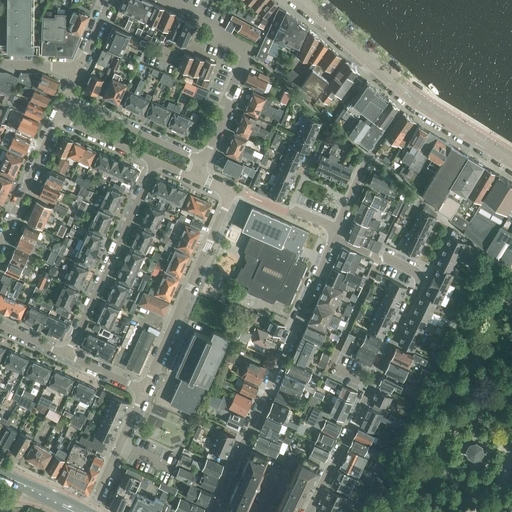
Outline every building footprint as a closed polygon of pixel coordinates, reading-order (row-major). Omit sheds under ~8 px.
[(9,0),(9,53),(39,55),(40,32),(31,32),(31,0),(9,0)] [(122,0),(119,10),(134,16),(141,0),(122,0)] [(141,0),(134,16),(145,21),(153,3),(145,0),(141,0)] [(255,0),(251,5),(259,11),(268,0),(255,0)] [(273,0),(268,0),(259,11),(266,18),(278,3),(273,0)] [(145,21),(157,26),(164,8),(153,3),(145,21)] [(157,26),(168,31),(174,16),(175,16),(176,13),(164,8),(157,26)] [(273,39),(286,11),(278,8),(256,56),(264,60),(268,52),(276,55),(282,43),(273,39)] [(43,18),(42,39),(41,55),(72,56),(78,42),(80,36),(81,36),(90,15),(78,10),(77,13),(73,12),(69,22),(68,33),(64,33),(65,15),(56,15),(56,18),(43,18)] [(297,52),(308,28),(286,11),(273,39),(282,43),(289,46),(289,48),(291,49),(290,51),(293,52),(295,51),(297,52)] [(232,32),(236,24),(240,26),(238,31),(255,40),(260,30),(232,15),(229,21),(225,29),(232,32)] [(165,36),(176,41),(185,20),(175,16),(174,16),(168,31),(165,36)] [(185,20),(176,41),(186,45),(195,25),(185,20)] [(113,27),(108,37),(126,45),(131,35),(113,27)] [(309,58),(320,38),(308,28),(297,52),(296,54),(307,61),(309,58)] [(126,45),(108,37),(104,47),(122,55),(126,45)] [(305,79),(312,69),(316,63),(329,46),(320,38),(309,58),(313,62),(309,69),(303,78),(299,75),(294,84),(299,87),(305,79)] [(316,63),(312,69),(301,85),(317,97),(329,81),(317,73),(322,65),(331,72),(341,57),(329,46),(316,63)] [(103,51),(98,61),(97,62),(105,65),(110,54),(103,51)] [(189,72),(196,56),(195,56),(194,57),(184,53),(178,69),(188,73),(189,72)] [(199,74),(200,74),(206,59),(205,58),(205,60),(196,56),(189,72),(199,76),(199,74)] [(110,68),(116,71),(121,60),(115,57),(110,68)] [(206,59),(200,74),(209,78),(216,63),(206,59)] [(359,72),(346,61),(319,97),(327,103),(335,93),(341,97),(359,72)] [(275,69),(274,71),(283,77),(286,72),(277,66),(275,69)] [(150,74),(160,79),(163,73),(152,69),(150,74)] [(286,78),(294,84),(299,75),(292,70),(286,78)] [(0,88),(5,91),(13,75),(7,72),(0,87),(0,88)] [(110,101),(115,103),(117,102),(118,103),(126,84),(118,81),(120,75),(114,72),(104,96),(110,99),(110,101)] [(17,81),(26,85),(48,95),(50,93),(53,94),(59,83),(58,80),(43,74),(39,82),(30,78),(32,73),(20,73),(17,81)] [(100,77),(100,78),(91,75),(84,89),(97,95),(106,75),(101,73),(99,76),(100,77)] [(163,73),(160,79),(159,81),(170,86),(174,78),(163,73)] [(244,84),(262,92),(267,81),(268,79),(266,78),(267,76),(260,73),(258,77),(249,73),(244,84)] [(13,89),(17,81),(18,77),(13,75),(5,91),(11,93),(13,89)] [(353,85),(357,89),(363,81),(358,78),(353,85)] [(349,134),(358,140),(388,99),(375,89),(376,88),(367,81),(337,124),(349,134)] [(183,89),(194,94),(197,87),(186,82),(183,89)] [(50,96),(48,95),(26,85),(24,88),(33,93),(30,100),(45,106),(46,105),(47,105),(49,102),(48,100),(50,96)] [(197,87),(194,94),(192,96),(197,98),(205,101),(206,99),(209,92),(207,91),(198,87),(197,87)] [(5,91),(0,88),(0,93),(5,96),(2,103),(6,105),(9,98),(11,93),(5,91)] [(132,110),(133,110),(139,96),(134,94),(129,92),(123,106),(127,108),(128,109),(130,110),(132,110)] [(251,97),(249,102),(272,112),(280,116),(282,112),(278,109),(278,110),(269,106),(271,101),(253,92),(253,93),(251,94),(250,96),(251,97)] [(139,96),(133,110),(134,111),(134,112),(137,113),(139,113),(143,115),(149,101),(149,100),(151,96),(147,94),(145,99),(139,96)] [(280,102),(286,104),(289,96),(284,94),(280,102)] [(389,99),(388,100),(358,141),(369,149),(385,128),(394,115),(399,108),(389,99)] [(42,113),(44,108),(29,101),(24,113),(39,120),(40,118),(42,118),(43,115),(42,113)] [(154,120),(155,120),(161,106),(151,102),(145,116),(149,118),(150,119),(152,120),(154,120)] [(272,112),(249,102),(247,106),(246,107),(245,109),(245,110),(244,111),(257,117),(260,112),(270,116),(274,118),(271,124),(275,127),(278,120),(279,120),(281,116),(280,116),(272,112)] [(169,103),(167,109),(161,106),(155,120),(156,121),(157,122),(159,123),(161,123),(165,125),(174,105),(169,103)] [(176,106),(173,112),(167,126),(172,127),(172,129),(175,130),(176,130),(177,130),(184,116),(177,113),(180,107),(176,106)] [(0,118),(0,120),(4,122),(10,109),(5,107),(0,118)] [(397,145),(414,121),(403,112),(399,118),(386,137),(397,145)] [(184,116),(177,130),(178,131),(179,132),(182,133),(183,133),(187,135),(193,121),(195,122),(198,116),(192,113),(190,119),(184,116)] [(239,123),(257,131),(266,135),(268,132),(268,131),(254,125),(256,119),(244,113),(243,114),(242,115),(241,117),(241,118),(239,123)] [(17,129),(32,136),(33,135),(34,134),(35,132),(35,130),(38,123),(21,115),(17,121),(20,123),(17,129)] [(305,116),(301,126),(317,133),(321,123),(305,116)] [(0,144),(8,148),(15,133),(30,139),(32,136),(17,129),(0,121),(0,144)] [(414,121),(397,145),(401,148),(416,123),(414,121)] [(255,135),(257,131),(239,123),(237,127),(236,128),(235,130),(235,131),(235,132),(247,138),(250,133),(255,135)] [(409,164),(427,130),(419,124),(407,145),(411,148),(409,150),(407,149),(401,159),(409,164)] [(268,132),(266,135),(271,137),(271,138),(276,127),(273,126),(270,132),(268,131),(268,132)] [(301,126),(296,136),(312,143),(317,133),(301,126)] [(403,177),(412,185),(437,137),(429,131),(427,130),(407,168),(403,177)] [(15,133),(8,148),(23,155),(31,140),(30,139),(15,133)] [(229,144),(248,152),(252,155),(254,151),(244,146),(247,140),(234,134),(233,136),(232,136),(231,138),(231,140),(229,144)] [(296,136),(292,146),(305,152),(308,154),(312,143),(296,136)] [(53,169),(60,172),(65,160),(73,143),(72,143),(73,142),(69,140),(68,138),(66,137),(64,137),(63,137),(56,152),(63,155),(58,165),(56,163),(53,169)] [(412,185),(424,196),(451,145),(437,137),(412,185)] [(67,156),(78,161),(85,147),(80,145),(79,143),(76,141),(75,142),(74,142),(67,156)] [(248,152),(229,144),(227,148),(226,149),(225,151),(225,152),(225,154),(238,160),(240,154),(246,156),(248,152)] [(289,145),(285,155),(301,162),(305,152),(292,146),(289,145)] [(424,196),(437,206),(468,156),(467,155),(467,156),(451,146),(451,145),(424,196)] [(85,147),(78,161),(89,166),(96,152),(91,150),(91,148),(88,147),(86,147),(85,147)] [(7,150),(3,161),(18,168),(20,163),(21,163),(23,159),(22,158),(23,157),(7,150)] [(92,167),(102,171),(109,157),(99,152),(92,167)] [(315,172),(325,176),(334,156),(330,154),(328,158),(322,156),(315,172)] [(285,155),(280,165),(296,172),(301,162),(285,155)] [(325,176),(335,180),(342,165),(336,162),(338,157),(334,156),(325,176)] [(436,208),(451,217),(483,164),(468,156),(436,208)] [(102,171),(112,176),(119,162),(109,157),(102,171)] [(223,169),(238,176),(243,165),(225,157),(223,161),(226,162),(223,169)] [(65,160),(60,172),(64,174),(69,162),(65,160)] [(18,168),(3,161),(0,166),(0,173),(13,179),(13,178),(15,177),(16,174),(16,172),(18,168)] [(112,176),(122,180),(129,166),(119,162),(112,176)] [(342,165),(335,180),(345,185),(354,164),(350,163),(348,167),(342,165)] [(280,165),(276,175),(292,182),(296,172),(280,165)] [(449,219),(464,229),(498,174),(483,165),(449,219)] [(129,166),(122,180),(133,185),(139,171),(129,166)] [(403,166),(399,173),(403,177),(407,168),(403,166)] [(250,167),(248,173),(253,176),(256,170),(250,167)] [(45,182),(60,189),(65,177),(50,170),(50,172),(48,172),(46,175),(47,177),(45,182)] [(380,170),(378,175),(392,182),(393,180),(380,170)] [(392,182),(378,175),(374,174),(369,185),(387,193),(392,182)] [(499,175),(498,174),(464,229),(463,230),(505,266),(511,268),(511,233),(509,232),(511,226),(511,182),(507,179),(507,180),(499,175)] [(0,175),(0,188),(7,191),(9,187),(11,186),(12,183),(11,181),(12,181),(0,175)] [(84,179),(81,185),(88,188),(92,179),(86,175),(84,179)] [(276,175),(272,185),(287,192),(292,182),(276,175)] [(74,182),(81,185),(84,179),(77,176),(74,182)] [(151,193),(161,197),(167,183),(157,179),(151,193)] [(161,197),(171,202),(177,188),(167,183),(161,197)] [(39,196),(54,203),(59,191),(44,184),(43,185),(42,186),(40,189),(41,191),(39,196)] [(107,191),(104,197),(118,204),(119,202),(120,202),(121,199),(121,198),(123,194),(109,187),(104,185),(102,189),(107,191)] [(287,192),(272,185),(267,195),(283,202),(287,192)] [(177,188),(171,202),(181,206),(187,192),(177,188)] [(87,190),(85,195),(90,198),(93,192),(87,190)] [(362,201),(383,210),(388,200),(367,190),(362,201)] [(118,204),(104,197),(100,195),(96,204),(100,207),(114,214),(116,209),(117,209),(118,206),(118,205),(118,204)] [(184,209),(195,214),(201,200),(191,195),(184,209)] [(34,207),(32,211),(52,220),(54,216),(49,214),(52,207),(37,200),(36,201),(35,201),(33,206),(34,207)] [(82,200),(77,211),(81,213),(84,214),(89,203),(82,200)] [(201,200),(195,214),(206,218),(209,211),(211,207),(212,204),(201,200)] [(403,204),(398,201),(393,214),(397,216),(403,204)] [(362,202),(358,211),(371,217),(375,208),(362,202)] [(409,204),(405,202),(400,213),(404,215),(409,204)] [(54,208),(58,210),(66,213),(68,208),(56,203),(54,208)] [(146,215),(146,216),(160,222),(164,212),(150,206),(148,210),(147,211),(146,213),(146,215)] [(246,263),(244,268),(242,267),(236,281),(249,287),(247,291),(274,303),(276,299),(289,305),(307,264),(297,260),(299,254),(309,232),(252,207),(242,230),(252,234),(244,251),(247,252),(245,256),(252,259),(250,263),(248,262),(246,263)] [(71,209),(68,214),(68,215),(70,216),(73,217),(76,212),(71,209)] [(99,209),(94,219),(108,225),(109,224),(110,224),(111,221),(111,220),(113,215),(99,209)] [(420,210),(415,220),(431,227),(436,217),(420,210)] [(52,220),(32,211),(30,215),(29,215),(27,220),(28,220),(27,221),(42,228),(45,222),(51,224),(52,220)] [(371,217),(358,211),(354,220),(367,225),(377,230),(380,222),(373,219),(372,221),(370,219),(371,217)] [(160,222),(146,216),(145,217),(144,218),(143,220),(143,222),(141,226),(155,232),(160,222)] [(108,225),(94,219),(90,229),(104,235),(106,231),(107,231),(108,228),(108,227),(108,225)] [(190,225),(201,230),(203,224),(192,220),(190,225)] [(354,220),(350,229),(364,236),(368,226),(354,220)] [(415,220),(411,230),(426,237),(431,227),(415,220)] [(21,236),(34,242),(39,245),(41,240),(37,238),(40,231),(26,225),(25,226),(23,227),(22,230),(23,232),(21,236)] [(172,228),(166,225),(164,231),(170,234),(172,228)] [(186,226),(181,236),(195,242),(200,232),(186,226)] [(136,237),(136,238),(150,244),(154,234),(140,228),(138,232),(137,233),(136,235),(136,237)] [(350,229),(345,239),(360,245),(364,236),(350,229)] [(411,230),(406,240),(422,247),(426,237),(411,230)] [(89,231),(84,241),(98,247),(99,246),(100,246),(101,242),(103,237),(89,231)] [(386,236),(380,234),(377,241),(382,243),(386,236)] [(34,242),(21,236),(19,241),(17,242),(15,244),(16,246),(16,248),(29,254),(34,242)] [(66,236),(63,243),(68,245),(70,246),(73,239),(66,236)] [(195,242),(181,236),(176,247),(190,253),(195,242)] [(450,236),(445,246),(461,253),(465,243),(450,236)] [(150,244),(136,238),(135,239),(134,239),(133,242),(133,243),(131,248),(145,254),(150,244)] [(378,253),(382,243),(375,240),(370,250),(378,253)] [(422,247),(406,240),(401,249),(417,257),(422,247)] [(84,241),(80,251),(94,257),(98,247),(84,241)] [(52,248),(51,249),(54,250),(58,252),(62,243),(61,242),(59,242),(54,244),(52,248)] [(61,247),(58,253),(58,252),(58,254),(61,255),(62,256),(68,245),(63,243),(61,247)] [(342,246),(338,256),(351,262),(354,263),(355,261),(355,259),(353,258),(356,253),(342,246)] [(445,246),(440,256),(456,263),(461,253),(445,246)] [(12,256),(10,261),(31,270),(33,266),(25,262),(28,256),(15,249),(14,251),(12,251),(11,254),(12,256)] [(175,249),(171,260),(185,266),(189,256),(175,249)] [(48,257),(46,262),(49,263),(53,265),(53,263),(54,261),(57,255),(58,253),(51,250),(48,257)] [(126,258),(126,260),(140,266),(144,256),(130,250),(128,254),(127,254),(125,258),(126,258)] [(94,257),(80,251),(75,261),(89,267),(91,262),(92,263),(94,259),(93,258),(94,257)] [(151,259),(157,261),(160,253),(155,251),(151,259)] [(338,256),(333,265),(345,270),(347,271),(351,262),(338,256)] [(435,266),(438,267),(451,273),(456,263),(440,256),(435,266)] [(126,260),(121,269),(135,276),(140,266),(126,260)] [(185,266),(171,260),(166,270),(180,277),(185,266)] [(31,270),(10,261),(8,265),(6,266),(4,269),(5,271),(4,272),(18,278),(21,272),(29,275),(31,270)] [(155,267),(156,263),(152,261),(147,269),(152,272),(154,267),(155,267)] [(74,262),(70,273),(84,279),(84,278),(85,277),(87,275),(86,273),(88,269),(74,262)] [(162,270),(164,265),(160,263),(157,262),(156,263),(155,267),(155,268),(160,270),(161,271),(162,270)] [(438,267),(434,277),(449,284),(454,274),(451,273),(438,267)] [(362,278),(347,271),(345,270),(344,273),(332,268),(326,282),(343,289),(345,283),(357,288),(362,278)] [(135,276),(121,269),(120,271),(119,270),(118,274),(119,275),(116,279),(130,286),(135,276)] [(84,279),(70,273),(65,283),(79,289),(81,285),(82,284),(84,282),(83,280),(84,279)] [(165,273),(160,284),(174,290),(179,279),(165,273)] [(0,305),(5,295),(9,285),(12,278),(3,274),(1,280),(5,282),(0,291),(0,305)] [(41,275),(35,286),(42,289),(43,286),(47,278),(41,275)] [(51,278),(48,276),(47,278),(43,286),(46,288),(51,278)] [(434,277),(429,286),(445,294),(449,284),(434,277)] [(146,281),(142,279),(137,289),(141,291),(146,281)] [(391,280),(386,290),(402,297),(407,287),(391,280)] [(17,281),(14,289),(15,289),(20,291),(23,284),(17,281)] [(112,290),(111,291),(125,298),(130,288),(116,281),(114,286),(112,286),(111,289),(112,290)] [(326,282),(321,293),(340,301),(342,296),(340,295),(342,290),(326,282)] [(64,284),(60,294),(74,301),(74,300),(75,299),(77,297),(76,295),(78,291),(64,284)] [(174,290),(160,284),(155,294),(169,300),(174,290)] [(42,289),(35,286),(31,296),(37,298),(40,292),(42,289)] [(429,286),(424,296),(437,302),(437,303),(440,304),(445,294),(429,286)] [(150,287),(147,293),(153,295),(156,290),(150,287)] [(0,309),(9,314),(16,300),(20,291),(15,289),(11,298),(5,295),(0,305),(0,309)] [(386,290),(382,300),(397,307),(402,297),(386,290)] [(125,298),(111,291),(110,292),(109,293),(108,296),(108,297),(106,301),(120,308),(125,298)] [(134,302),(138,303),(143,294),(139,292),(134,302)] [(143,294),(138,303),(163,314),(162,315),(163,316),(164,315),(169,303),(169,302),(168,303),(153,296),(153,295),(147,293),(147,294),(144,292),(143,294)] [(321,293),(317,303),(333,310),(337,302),(339,302),(340,301),(321,293)] [(352,293),(349,299),(355,302),(358,296),(352,293)] [(74,301),(60,294),(55,304),(69,311),(71,306),(72,306),(73,303),(73,302),(74,301)] [(422,294),(417,304),(433,312),(437,303),(437,302),(424,296),(422,294)] [(16,300),(9,314),(11,314),(11,316),(14,317),(16,317),(20,319),(27,305),(16,300)] [(382,300),(377,310),(393,317),(397,307),(382,300)] [(129,312),(133,314),(137,304),(133,302),(129,312)] [(102,312),(101,313),(115,320),(120,310),(106,303),(104,307),(102,308),(101,310),(102,312)] [(317,303),(312,313),(338,324),(340,320),(340,319),(331,315),(333,310),(317,303)] [(347,304),(345,310),(350,313),(350,312),(353,307),(347,304)] [(417,304),(412,314),(428,322),(433,312),(417,304)] [(31,324),(32,324),(39,310),(29,306),(22,320),(27,322),(27,323),(31,325),(31,324)] [(241,306),(238,311),(248,315),(250,310),(241,306)] [(32,325),(42,329),(49,315),(39,310),(32,324),(32,325)] [(377,310),(372,319),(388,327),(393,317),(377,310)] [(247,321),(253,323),(257,314),(251,311),(247,321)] [(115,320),(101,313),(100,314),(99,315),(98,317),(98,319),(96,323),(110,329),(115,320)] [(338,324),(312,313),(308,322),(325,329),(327,324),(336,328),(338,324)] [(412,314),(408,324),(423,332),(428,322),(412,314)] [(42,329),(52,334),(59,319),(49,315),(42,329)] [(59,319),(52,334),(52,333),(53,334),(53,335),(57,337),(57,336),(62,338),(68,324),(59,319)] [(388,327),(372,319),(368,329),(383,337),(388,327)] [(270,320),(265,329),(280,336),(285,326),(270,320)] [(120,329),(125,332),(128,325),(123,323),(120,329)] [(408,324),(403,334),(419,341),(423,332),(408,324)] [(301,338),(319,346),(325,333),(307,325),(301,338)] [(101,334),(108,337),(111,332),(103,329),(101,334)] [(238,338),(247,342),(251,334),(242,329),(238,338)] [(126,367),(138,372),(155,335),(143,330),(126,367)] [(253,343),(273,352),(279,339),(259,330),(253,343)] [(183,376),(170,403),(193,414),(205,386),(207,387),(230,338),(214,331),(211,338),(207,336),(194,331),(195,332),(189,344),(188,344),(188,345),(188,346),(183,358),(182,358),(181,359),(182,360),(176,372),(175,373),(183,376)] [(89,350),(90,351),(97,336),(87,332),(80,346),(85,348),(85,349),(89,351),(89,350)] [(111,332),(108,337),(115,340),(117,335),(111,332)] [(357,343),(361,345),(376,352),(382,340),(367,333),(364,340),(359,338),(357,343)] [(419,341),(403,334),(398,344),(414,351),(419,341)] [(107,341),(100,355),(102,356),(101,356),(105,358),(106,357),(110,359),(116,346),(118,347),(123,338),(117,335),(115,340),(113,344),(107,341)] [(90,351),(100,355),(107,341),(97,336),(90,351)] [(340,352),(346,354),(352,341),(346,338),(340,352)] [(301,339),(297,349),(313,356),(317,346),(301,339)] [(355,358),(370,365),(375,353),(361,346),(355,358)] [(425,365),(427,360),(414,354),(413,356),(396,348),(391,359),(408,367),(411,359),(425,365)] [(313,356),(297,349),(292,360),(308,367),(313,356)] [(3,364),(13,369),(19,355),(18,354),(17,353),(15,352),(13,352),(9,350),(3,364)] [(230,350),(226,359),(234,363),(236,358),(234,352),(230,350)] [(322,353),(320,359),(327,363),(330,356),(322,353)] [(19,355),(13,369),(23,373),(29,359),(25,357),(24,356),(22,355),(20,355),(19,355)] [(327,363),(320,359),(317,364),(325,368),(327,363)] [(384,373),(402,381),(408,368),(391,359),(384,373)] [(25,374),(35,379),(41,365),(40,364),(40,363),(37,362),(36,362),(31,360),(25,374)] [(247,361),(244,368),(263,376),(266,369),(247,361)] [(311,377),(310,375),(312,371),(291,362),(286,373),(307,382),(308,381),(309,380),(311,377)] [(41,365),(35,379),(45,383),(51,369),(47,367),(46,366),(44,365),(43,365),(41,365)] [(263,376),(244,368),(238,365),(237,368),(243,370),(241,376),(259,384),(263,376)] [(47,384),(58,389),(64,375),(63,374),(62,373),(60,372),(58,372),(54,370),(47,384)] [(423,374),(416,389),(422,392),(429,377),(423,374)] [(64,375),(58,389),(68,393),(74,379),(69,377),(69,376),(66,375),(65,375),(64,375)] [(279,388),(295,395),(298,387),(303,389),(305,384),(285,375),(279,388)] [(378,386),(391,392),(393,388),(400,391),(403,386),(383,376),(378,386)] [(216,385),(227,390),(230,383),(219,378),(216,385)] [(338,395),(353,401),(357,392),(327,378),(325,382),(340,390),(338,395)] [(70,394),(80,399),(86,385),(85,384),(84,383),(82,382),(81,382),(76,380),(70,394)] [(239,391),(253,397),(258,387),(244,380),(239,391)] [(86,385),(80,399),(90,404),(96,390),(92,387),(91,386),(89,385),(87,386),(86,385)] [(422,392),(416,389),(411,386),(408,392),(420,397),(422,392)] [(24,389),(21,396),(27,398),(29,392),(24,389)] [(8,390),(6,396),(12,399),(15,393),(8,390)] [(371,400),(375,402),(372,407),(387,414),(390,408),(387,407),(392,397),(376,390),(371,400)] [(35,394),(29,392),(27,398),(32,400),(35,394)] [(12,399),(18,401),(21,396),(15,393),(12,399)] [(209,403),(218,407),(219,406),(227,410),(228,408),(245,415),(252,400),(235,393),(232,399),(223,395),(221,398),(213,395),(209,403)] [(288,398),(277,393),(274,400),(285,405),(288,398)] [(37,402),(49,408),(51,404),(50,403),(52,401),(41,395),(37,402)] [(325,402),(326,398),(320,395),(319,398),(312,395),(308,404),(314,407),(318,399),(325,402)] [(21,396),(18,401),(29,407),(32,400),(27,398),(21,396)] [(113,396),(108,406),(124,413),(129,403),(113,396)] [(329,404),(333,406),(348,412),(352,403),(337,397),(334,402),(330,400),(329,404)] [(298,426),(283,419),(288,409),(273,402),(267,416),(282,422),(281,423),(296,430),(298,426)] [(39,404),(37,409),(45,413),(48,409),(39,404)] [(108,406),(104,416),(120,423),(124,413),(108,406)] [(218,407),(216,412),(228,418),(226,423),(239,429),(244,418),(227,410),(219,406),(218,407)] [(348,412),(333,406),(329,415),(343,422),(348,412)] [(368,407),(364,416),(378,423),(380,419),(390,423),(392,418),(368,407)] [(313,408),(306,424),(337,437),(341,428),(321,418),(323,413),(313,408)] [(45,416),(57,422),(61,415),(49,409),(45,416)] [(73,414),(72,418),(83,423),(86,416),(80,413),(78,417),(73,414)] [(7,421),(5,425),(0,433),(0,443),(1,444),(3,443),(9,446),(17,432),(8,426),(12,418),(10,416),(7,421)] [(104,416),(99,426),(115,433),(120,423),(104,416)] [(378,423),(364,416),(359,426),(374,433),(378,423)] [(260,432),(277,439),(280,432),(277,431),(280,424),(266,418),(262,425),(263,425),(260,432)] [(69,425),(79,429),(82,424),(71,419),(69,425)] [(419,420),(415,427),(423,432),(428,425),(419,420)] [(403,422),(398,433),(403,435),(408,424),(403,422)] [(95,436),(107,441),(111,443),(115,433),(99,426),(95,436)] [(198,427),(196,432),(202,435),(204,430),(198,427)] [(358,428),(354,438),(373,447),(375,443),(371,441),(373,440),(374,438),(373,437),(374,436),(358,428)] [(226,458),(235,437),(219,430),(210,451),(226,458)] [(10,449),(22,456),(32,437),(26,434),(25,436),(20,432),(10,449)] [(202,435),(196,432),(193,438),(200,440),(202,435)] [(320,432),(315,443),(330,451),(335,439),(320,432)] [(397,433),(392,443),(398,445),(403,435),(398,433),(398,434),(397,433)] [(253,447),(265,452),(270,439),(259,434),(253,447)] [(104,447),(93,441),(81,436),(79,442),(101,452),(104,447)] [(95,436),(93,441),(104,447),(107,441),(95,436)] [(373,447),(354,438),(349,447),(364,454),(366,450),(371,452),(373,447)] [(270,439),(265,452),(276,457),(281,444),(270,439)] [(482,444),(476,441),(469,443),(465,450),(469,458),(475,461),(481,459),(485,451),(482,444)] [(34,462),(35,462),(44,447),(34,442),(25,457),(30,459),(30,461),(33,462),(34,462)] [(96,453),(74,443),(58,477),(69,482),(69,483),(79,490),(80,489),(88,494),(99,469),(100,466),(104,459),(95,455),(96,453)] [(398,445),(392,443),(394,444),(390,453),(394,455),(397,447),(398,445)] [(325,460),(325,461),(329,452),(314,445),(310,454),(322,459),(325,461),(325,460)] [(296,446),(294,452),(301,455),(303,450),(296,446)] [(44,447),(35,462),(36,463),(36,465),(39,466),(40,465),(45,468),(54,453),(44,447)] [(58,448),(55,454),(47,469),(49,470),(49,472),(52,473),(53,473),(56,475),(63,462),(67,454),(58,448)] [(348,449),(344,458),(363,467),(367,458),(363,456),(362,455),(348,449)] [(224,511),(296,511),(319,464),(308,459),(304,457),(292,451),(285,465),(252,450),(224,511)] [(310,454),(308,459),(319,464),(322,459),(310,454)] [(382,463),(388,466),(393,456),(386,454),(382,463)] [(191,465),(218,477),(223,465),(207,458),(204,464),(193,459),(191,465)] [(344,458),(340,467),(353,474),(358,476),(363,467),(344,458)] [(375,472),(384,476),(386,471),(377,467),(375,472)] [(193,481),(213,489),(218,477),(204,471),(201,477),(180,468),(175,477),(192,484),(193,481)] [(339,470),(335,478),(353,486),(356,478),(339,470)] [(136,472),(134,477),(141,480),(143,475),(136,472)] [(113,498),(112,502),(109,507),(118,511),(120,511),(128,496),(132,499),(141,480),(134,477),(125,473),(116,494),(114,493),(112,498),(113,498)] [(335,478),(331,486),(349,494),(353,486),(335,478)] [(158,487),(168,492),(175,495),(177,489),(171,486),(167,484),(162,482),(161,481),(161,482),(158,487)] [(185,497),(205,506),(211,493),(191,484),(185,497)] [(329,489),(324,500),(340,507),(343,501),(353,506),(355,502),(349,499),(329,489)] [(163,490),(159,499),(166,502),(170,494),(169,493),(168,493),(163,490)] [(134,499),(128,511),(158,511),(159,511),(162,511),(167,511),(171,505),(166,502),(159,499),(155,497),(153,501),(150,500),(137,494),(134,499)] [(364,503),(369,506),(373,497),(368,494),(364,503)] [(174,511),(176,511),(202,511),(204,508),(180,498),(174,511)] [(320,510),(323,511),(325,511),(337,511),(340,507),(324,500),(320,510)] [(356,500),(354,506),(366,511),(369,506),(356,500)]
